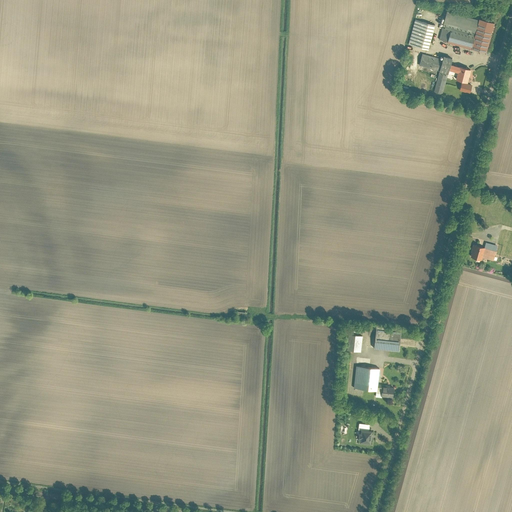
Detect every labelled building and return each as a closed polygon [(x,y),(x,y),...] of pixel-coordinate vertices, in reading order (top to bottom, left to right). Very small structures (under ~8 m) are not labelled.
[(447,10),(439,38),(487,51),(494,23),(447,10)] [(415,19),(409,43),(428,49),(435,24),(415,19)] [(422,53),(419,64),(440,70),(435,91),(443,93),(448,72),(458,75),(456,79),(462,81),(460,90),(470,92),(473,84),(468,83),(472,68),(452,63),(453,58),(443,55),(442,58),(422,53)] [(478,192),(472,215),(510,225),(510,223),(511,223),(511,210),(509,210),(511,201),(478,192)] [(473,243),(470,256),(482,260),(483,256),(494,259),(495,255),(511,259),(511,238),(505,236),(506,233),(501,232),(497,244),(486,241),(485,246),(473,243)] [(402,328),(377,325),(374,346),(400,349),(402,328)] [(354,327),(348,326),(347,333),(350,334),(348,349),(361,351),(363,335),(353,334),(354,327)] [(356,365),(354,386),(377,389),(378,383),(379,367),(356,365)] [(390,384),(378,383),(377,389),(376,396),(382,396),(382,395),(393,396),(394,386),(389,385),(390,384)] [(360,437),(360,441),(371,442),(372,429),(370,428),(370,423),(359,422),(358,428),(361,429),(361,431),(359,431),(359,437),(360,437)]
